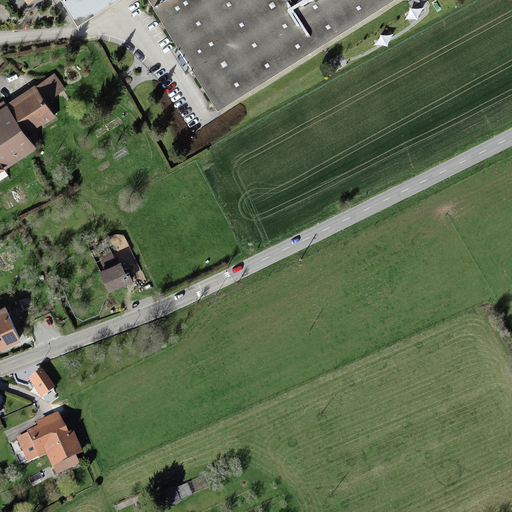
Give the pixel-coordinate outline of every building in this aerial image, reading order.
[(149,0),(220,113),(400,0),(62,0),(78,24),(116,0),(149,0)] [(51,74),(32,88),(43,104),(62,90),(51,74)] [(3,107),(23,135),(51,116),(43,104),(32,88),(3,107)] [(0,109),(0,168),(2,172),(33,151),(23,135),(3,107),(0,109)] [(109,250),(99,255),(104,265),(114,260),(109,250)] [(117,263),(100,273),(110,290),(127,280),(117,263)] [(2,310),(0,311),(0,350),(16,343),(2,310)] [(41,376),(30,383),(40,398),(51,391),(41,376)] [(65,438),(56,417),(35,426),(37,431),(27,435),(38,460),(46,457),(51,469),(82,456),(72,435),(65,438)]
